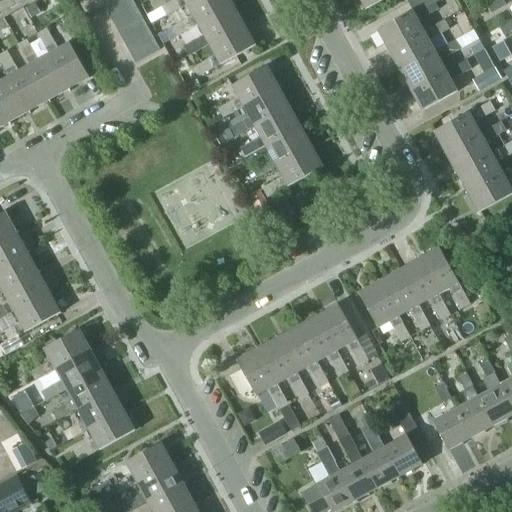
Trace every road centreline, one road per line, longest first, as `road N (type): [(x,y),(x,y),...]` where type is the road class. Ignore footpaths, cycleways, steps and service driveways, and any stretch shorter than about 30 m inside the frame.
road 1 (residential): [(144,352),(407,217),(420,193),(313,0)]
road 2 (residential): [(93,0),(140,95),(33,158)]
road 3 (residential): [(144,352),(33,158)]
road 4 (residential): [(249,511),(175,378),(144,352)]
